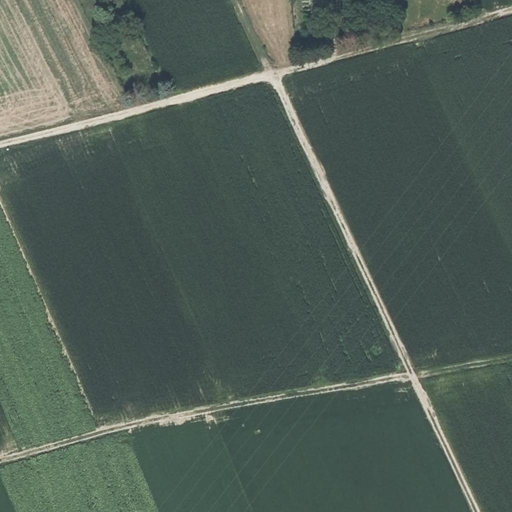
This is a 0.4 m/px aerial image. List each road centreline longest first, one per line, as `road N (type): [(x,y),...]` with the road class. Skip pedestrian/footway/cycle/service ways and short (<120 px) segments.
road 1 (track): [(240,0),(478,511)]
road 2 (track): [(511,8),(0,145)]
road 3 (track): [(511,356),(151,418),(0,461)]
